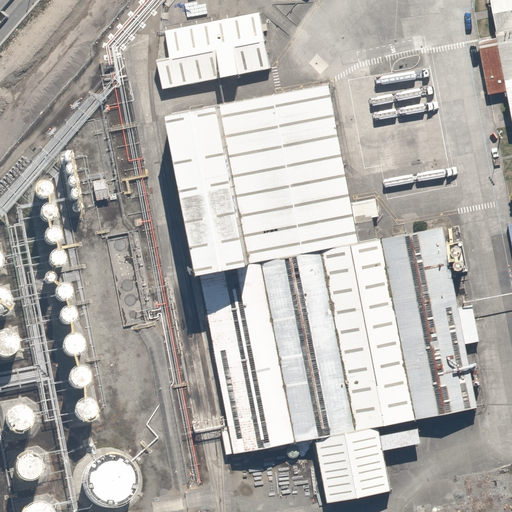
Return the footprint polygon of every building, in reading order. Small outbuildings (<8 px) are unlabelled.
[(511,0),(491,0),(511,103),(511,0)] [(166,90),(273,69),(262,14),(168,33),(173,56),(160,59),(166,90)] [(223,98),(170,108),(203,273),(361,242),(330,84),(224,105),(223,98)] [(73,156),(61,158),(71,213),(83,211),(73,156)] [(106,179),(94,181),(98,201),(110,199),(106,179)] [(51,190),(50,187),(48,185),(45,184),(43,184),(40,185),(38,186),(36,188),(35,190),(35,193),(36,195),(37,197),(39,199),(41,200),(44,200),(47,199),(49,198),(51,196),(51,193),(51,190)] [(56,213),(54,211),(52,209),(50,208),(47,208),(45,208),(42,209),(41,211),(40,214),(40,216),(40,219),(41,221),(43,222),(46,223),(48,224),(51,223),(54,221),(55,219),(56,216),(56,213)] [(60,236),(59,234),(57,232),(54,231),(51,230),(49,231),(47,232),(45,234),(44,236),(44,239),(44,241),(46,244),(48,245),(50,246),(53,246),(56,246),(58,244),(59,242),(60,239),(60,236)] [(381,238),(361,242),(203,274),(239,454),(318,438),(378,426),(417,418),(381,238)] [(127,239),(112,242),(129,323),(144,320),(127,239)] [(64,259),(63,256),(61,254),(59,253),(56,253),(53,254),(51,255),(50,257),(49,259),(48,262),(49,264),(50,266),(52,268),(54,269),(57,269),(60,268),(62,267),(64,264),(65,262),(64,259)] [(53,280),(53,278),(52,277),(51,276),(50,276),(48,276),(47,276),(46,277),(45,278),(45,280),(45,281),(45,283),(46,284),(48,284),(49,284),(51,284),(52,283),(53,282),(53,281),(53,280)] [(71,293),(70,290),(68,288),(65,287),(62,287),(60,287),(58,289),(56,290),(55,293),(55,295),(55,298),(57,300),(59,302),(61,303),(64,303),(66,302),(69,300),(70,298),(71,295),(71,293)] [(0,317),(2,317),(6,315),(9,312),(10,308),(11,303),(10,299),(7,295),(3,292),(0,291),(0,317)] [(75,316),(74,313),(72,311),(69,310),(67,310),(64,310),(62,312),(60,314),(59,316),(59,318),(60,321),(61,323),(63,325),(65,326),(68,326),(71,325),(73,324),(75,321),(76,318),(75,316)] [(15,337),(11,334),(6,333),(2,333),(0,333),(0,359),(1,359),(5,360),(9,359),(13,357),(16,354),(18,349),(18,345),(17,340),(15,337)] [(80,340),(77,338),(74,337),(70,337),(67,339),(64,341),(63,344),(62,348),(63,351),(65,354),(67,357),(71,358),(74,358),(78,357),(80,355),(82,352),(83,349),(83,346),(82,342),(80,340)] [(86,372),(83,370),(80,369),(76,369),(73,371),(70,373),(69,376),(68,380),(69,383),(71,386),(73,389),(77,390),(80,390),(84,389),(86,387),(88,384),(89,381),(89,378),(88,374),(86,372)] [(92,404),(89,402),(86,401),(83,401),(79,403),(77,405),(75,408),(74,412),(75,416),(77,419),(80,421),(83,422),(87,422),(90,421),(93,419),(95,416),(96,413),(95,410),(94,407),(92,404)] [(25,409),(21,408),(16,408),(12,409),(9,411),(7,415),(5,419),(6,423),(7,427),(9,430),(13,433),(17,434),(21,434),(26,432),(29,429),(31,425),(32,420),(31,416),(29,412),(25,409)] [(394,494),(378,426),(318,438),(331,506),(394,494)] [(34,458),(30,456),(26,456),(22,458),(18,460),(16,464),(15,468),(15,472),(16,476),(19,479),(22,481),(26,483),(31,482),(35,481),(38,478),(41,474),(41,469),(40,465),(38,461),(34,458)] [(126,462),(119,458),(110,456),(102,458),(94,462),(88,468),(84,475),(83,484),(84,493),(89,500),(95,506),(104,509),(113,510),(121,507),(128,502),(134,495),(136,486),(136,477),(132,469),(126,462)] [(511,504),(506,474),(487,477),(493,511),(511,508),(511,504)] [(427,511),(426,503),(415,505),(415,511),(427,511)]
